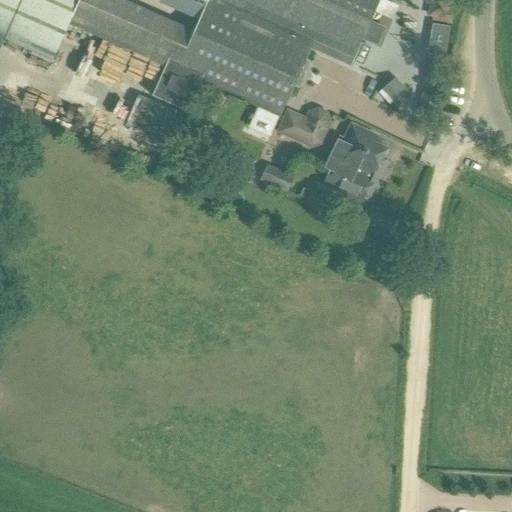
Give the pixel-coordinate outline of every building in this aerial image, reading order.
[(230,94),(261,108),(280,117),(315,40),(331,48),(328,53),(330,58),(339,61),(342,59),(343,55),(349,59),(353,58),(355,58),(380,0),(209,0),(195,32),(122,0),(18,0),(170,68),(206,83),(230,94)] [(432,0),(429,18),(434,19),(433,24),(452,27),(456,0),(432,0)] [(421,30),(401,38),(409,56),(429,48),(421,30)] [(441,35),(445,47),(457,44),(453,31),(441,35)] [(416,74),(430,68),(423,53),(409,59),(416,74)] [(411,97),(395,79),(379,94),(389,105),(392,102),(398,108),(411,97)] [(289,112),(278,136),(309,149),(322,145),(332,122),(331,115),(321,111),(308,112),(305,119),(289,112)] [(331,170),(326,187),(366,203),(377,176),(378,176),(386,157),(382,155),(385,145),(372,140),(374,133),(349,123),(339,148),(335,146),(326,168),(331,170)] [(268,168),(262,183),(289,193),(295,178),(268,168)]
